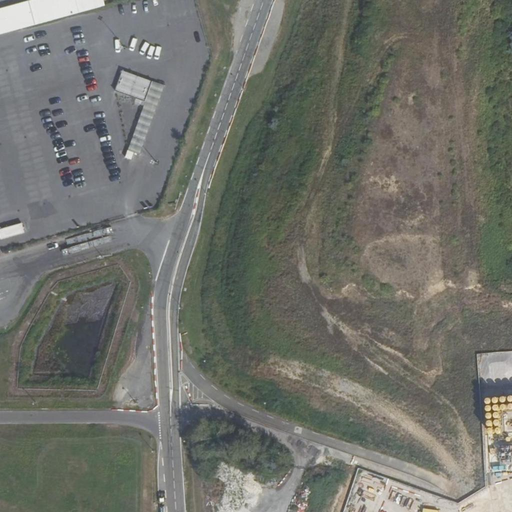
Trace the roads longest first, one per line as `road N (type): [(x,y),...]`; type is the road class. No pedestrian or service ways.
road 1 (unclassified): [(178,241),(160,309),(175,511)]
road 2 (unclassified): [(268,0),(178,241)]
road 3 (unclassified): [(37,264),(139,234),(178,241)]
road 4 (unknown): [(122,193),(103,58)]
